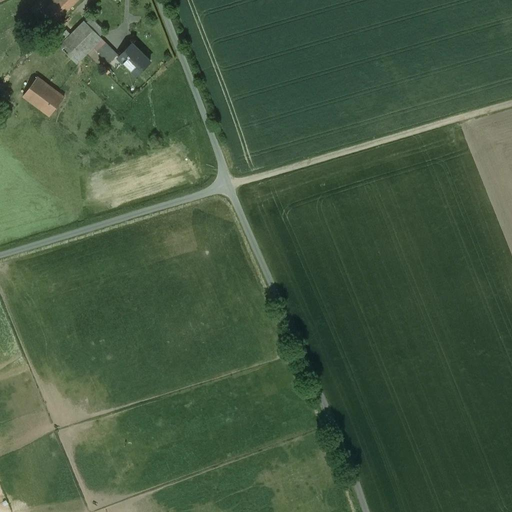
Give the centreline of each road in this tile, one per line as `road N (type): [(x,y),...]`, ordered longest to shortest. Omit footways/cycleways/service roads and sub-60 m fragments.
road 1 (unclassified): [(366,511),(227,186)]
road 2 (track): [(511,104),(227,186)]
road 3 (unclassified): [(0,256),(227,186)]
road 4 (unclassified): [(227,186),(158,0)]
